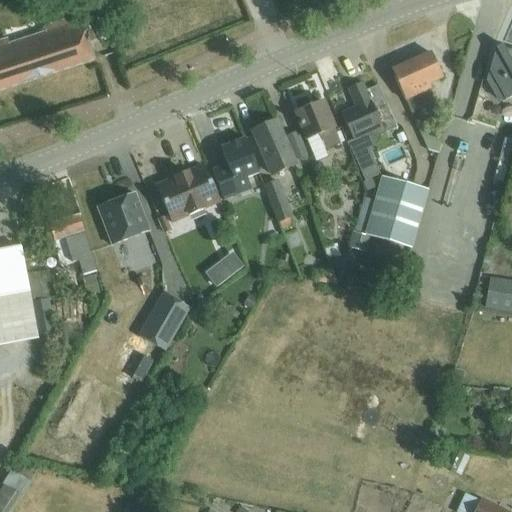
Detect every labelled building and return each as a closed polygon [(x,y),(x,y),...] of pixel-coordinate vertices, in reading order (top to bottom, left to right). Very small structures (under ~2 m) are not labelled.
[(0,91),(94,61),(84,32),(83,32),(80,22),(69,26),(67,21),(44,28),(46,34),(10,45),(8,40),(0,42),(0,91)] [(495,50),(488,74),(489,74),(486,82),(496,99),(505,102),(511,97),(511,53),(504,51),(501,46),(495,50)] [(391,72),(405,102),(412,115),(433,105),(430,90),(428,85),(441,79),(430,54),(391,72)] [(397,129),(377,87),(366,92),(362,84),(347,90),(355,108),(340,114),(352,141),(369,134),(371,140),(397,129)] [(295,113),(316,163),(328,158),(325,150),(340,144),(323,102),(295,113)] [(253,132),(272,176),(295,166),(275,122),(253,132)] [(286,138),(295,161),(307,156),(298,134),(286,138)] [(258,175),(245,140),(220,149),(228,170),(214,175),(213,171),(212,171),(223,202),(251,191),(247,180),(258,175)] [(159,194),(172,224),(219,204),(203,167),(174,179),(177,186),(159,194)] [(382,178),(375,202),(365,236),(410,250),(427,191),(382,178)] [(264,187),(279,223),(292,218),(277,182),(264,187)] [(135,195),(97,209),(111,247),(149,233),(135,195)] [(354,233),(365,236),(375,202),(364,199),(354,233)] [(78,263),(83,277),(96,273),(78,217),(48,226),(54,244),(64,241),(71,265),(78,263)] [(158,220),(164,234),(170,232),(164,218),(158,220)] [(347,249),(364,253),(368,238),(352,233),(347,249)] [(18,242),(0,245),(0,340),(36,333),(18,242)] [(323,249),(327,261),(340,257),(336,244),(323,249)] [(218,254),(227,275),(243,269),(235,247),(218,254)] [(149,257),(158,275),(173,268),(165,250),(149,257)] [(339,282),(338,267),(317,268),(318,283),(339,282)] [(511,283),(490,280),(486,309),(511,313),(511,283)] [(163,295),(146,323),(158,330),(150,344),(165,352),(189,310),(163,295)] [(85,315),(91,315),(90,302),(55,305),(56,325),(86,323),(85,315)] [(511,428),(503,426),(498,444),(511,447),(511,428)] [(0,511),(8,511),(19,496),(21,497),(33,475),(13,465),(2,486),(2,487),(0,490),(0,511)] [(475,511),(503,511),(481,501),(475,511)]
